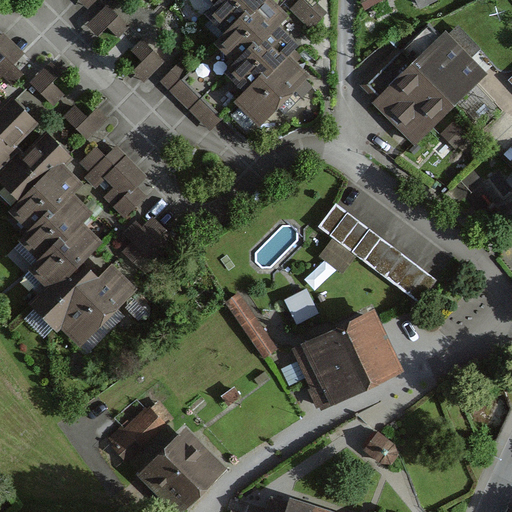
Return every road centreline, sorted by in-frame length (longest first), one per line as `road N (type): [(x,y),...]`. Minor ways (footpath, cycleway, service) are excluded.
road 1 (residential): [(255,162),(308,144),(349,162),(476,263),(511,318)]
road 2 (residential): [(152,124),(159,170),(189,202),(228,197),(255,162)]
road 3 (residential): [(59,28),(152,124)]
